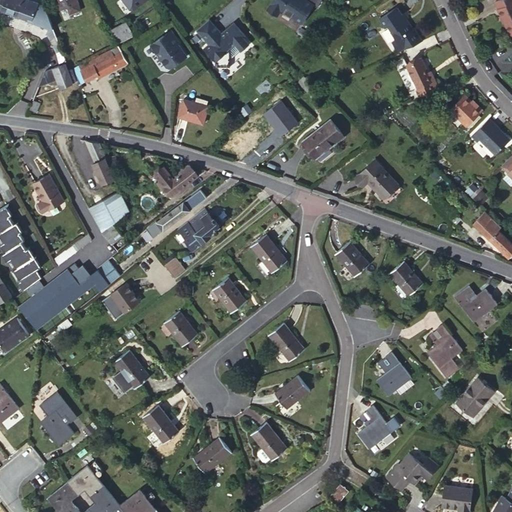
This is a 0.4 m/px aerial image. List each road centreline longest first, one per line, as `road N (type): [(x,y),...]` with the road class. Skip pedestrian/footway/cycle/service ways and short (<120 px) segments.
road 1 (residential): [(314,197),(151,143),(0,117)]
road 2 (residential): [(344,333),(332,460),(266,511)]
road 3 (residential): [(511,270),(314,197)]
road 4 (residential): [(314,272),(194,372),(214,398)]
road 5 (residential): [(439,0),(481,81),(511,111)]
